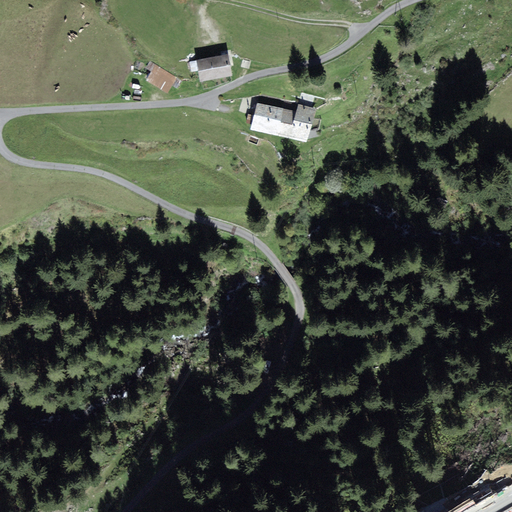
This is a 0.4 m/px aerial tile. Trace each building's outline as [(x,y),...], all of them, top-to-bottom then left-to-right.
[(229,53),(197,60),(201,81),(233,75),(229,53)] [(168,92),(177,77),(150,61),(146,67),(153,71),(148,80),(168,92)] [(251,129),(279,136),(284,108),(258,103),(251,129)] [(284,108),(279,136),(308,142),(317,109),(299,103),(297,111),(284,108)] [(447,208),(447,199),(436,199),(436,208),(447,208)]
